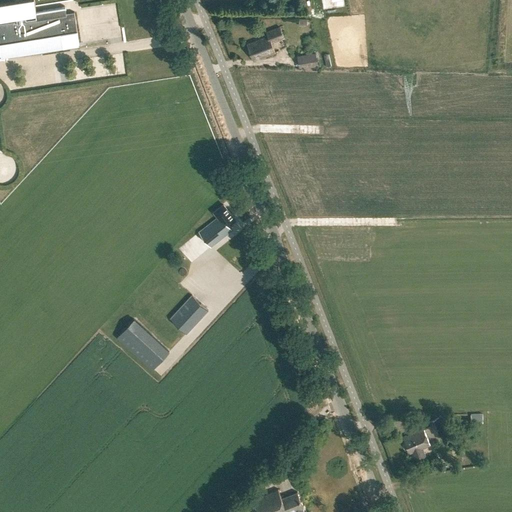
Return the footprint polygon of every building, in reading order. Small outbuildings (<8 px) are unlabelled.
[(36,12),(36,11),(22,13),(22,14),(23,18),(0,21),(0,53),(63,44),(58,12),(36,16),(36,12)] [(247,44),(253,60),(275,52),(270,40),(283,35),(279,26),(266,32),(268,36),(247,44)] [(296,54),(298,68),(317,65),(314,51),(296,54)] [(217,215),(198,231),(211,247),(232,229),(228,224),(235,217),(223,204),(214,211),(217,215)] [(183,286),(161,310),(187,333),(208,310),(183,286)] [(448,425),(446,420),(441,422),(439,417),(428,421),(434,436),(445,432),(443,427),(448,425)] [(403,437),(409,453),(412,452),(415,459),(425,455),(422,448),(429,445),(423,429),(403,437)] [(257,511),(289,511),(292,511),(303,511),(301,507),(302,507),(296,491),(281,497),(277,487),(252,498),(257,511)]
